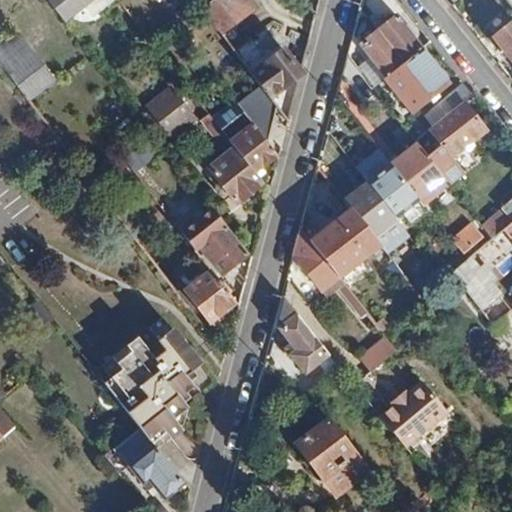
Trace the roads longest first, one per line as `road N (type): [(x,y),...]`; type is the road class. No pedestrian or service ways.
road 1 (residential): [(201,511),(338,0)]
road 2 (residential): [(422,0),(511,111)]
